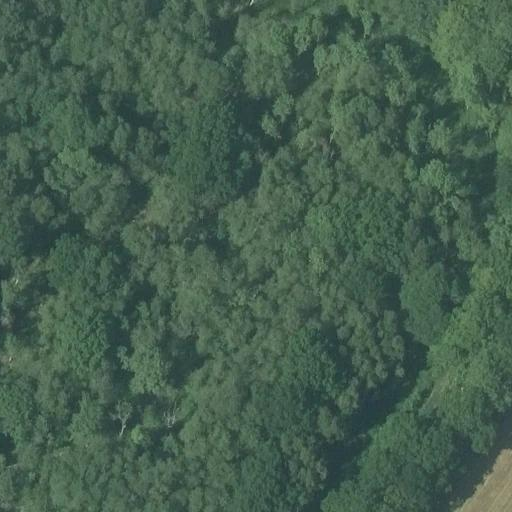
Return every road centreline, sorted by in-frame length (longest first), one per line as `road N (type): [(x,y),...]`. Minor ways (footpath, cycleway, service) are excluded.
road 1 (track): [(379,511),(511,301)]
road 2 (track): [(511,91),(489,60),(408,0)]
